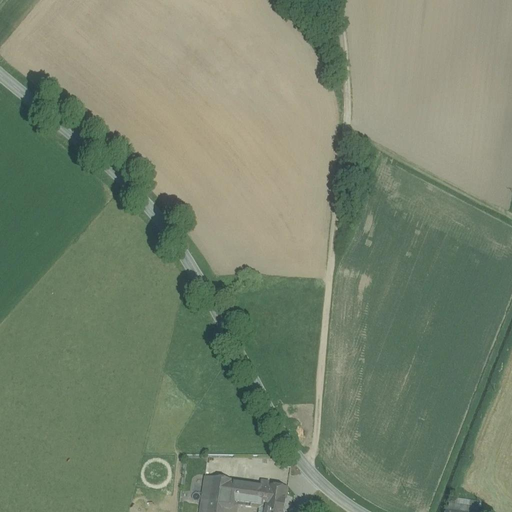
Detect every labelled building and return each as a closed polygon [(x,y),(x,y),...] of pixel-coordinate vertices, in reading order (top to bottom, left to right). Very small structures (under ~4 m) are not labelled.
[(210,502),(213,479),(204,478),(202,496),(201,501),(210,502)] [(227,511),(228,505),(232,482),(213,479),(210,502),(208,511),(227,511)] [(266,510),(269,487),(253,485),(232,482),(228,505),(238,506),(260,509),(266,510)] [(285,511),(289,490),(269,487),(266,510),(265,511),(285,511)] [(201,501),(202,496),(193,494),(193,503),(201,504),(201,501)] [(208,511),(210,502),(201,501),(201,504),(199,511),(208,511)]
